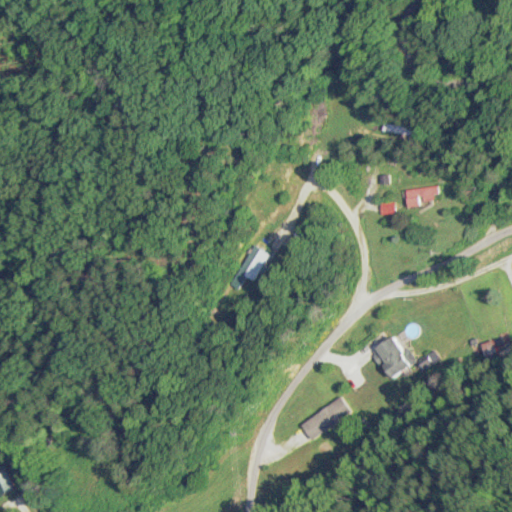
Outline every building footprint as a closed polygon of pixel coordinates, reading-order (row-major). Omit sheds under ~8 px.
[(407,190),(411,206),(424,204),(423,199),(441,196),(439,184),(407,190)] [(396,212),(396,201),(384,202),(384,213),(396,212)] [(274,267),(267,263),(273,254),(257,244),(233,282),(242,288),(250,276),(256,280),(262,272),(268,276),(274,267)] [(375,349),(393,379),(415,366),(397,336),(375,349)] [(501,356),(496,339),(484,342),(490,360),(501,356)] [(442,357),(436,349),(420,360),(426,369),(442,357)] [(354,411),(343,396),(304,424),(315,439),(354,411)] [(0,496),(18,489),(7,463),(0,466),(0,496)]
